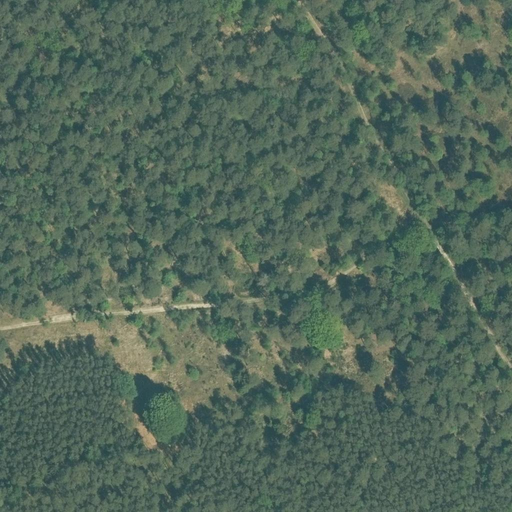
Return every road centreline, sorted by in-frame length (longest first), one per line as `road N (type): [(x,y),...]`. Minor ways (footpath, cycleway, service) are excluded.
road 1 (track): [(427,221),(305,294),(0,328)]
road 2 (track): [(427,221),(297,0)]
road 3 (track): [(511,372),(427,221)]
